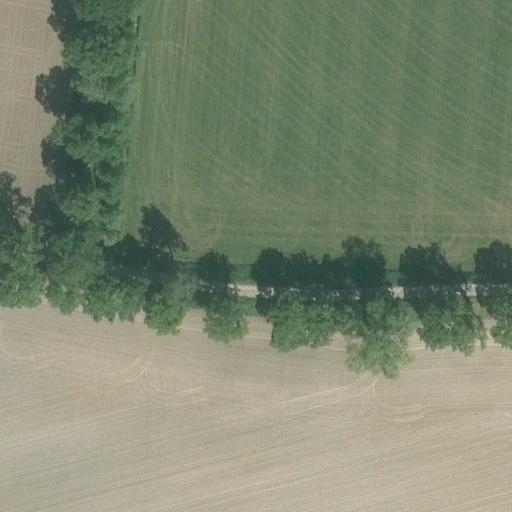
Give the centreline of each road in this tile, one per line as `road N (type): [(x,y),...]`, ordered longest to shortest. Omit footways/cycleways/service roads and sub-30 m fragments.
road 1 (unclassified): [(511,287),(208,283),(53,249)]
road 2 (track): [(82,256),(106,0)]
